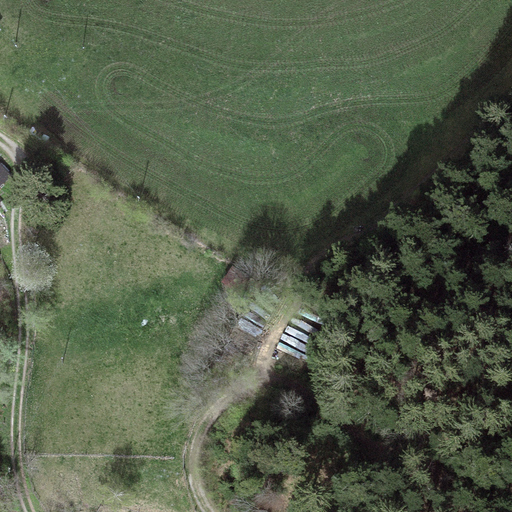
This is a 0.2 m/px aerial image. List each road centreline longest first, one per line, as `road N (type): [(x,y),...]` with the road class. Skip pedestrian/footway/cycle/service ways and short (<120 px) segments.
road 1 (track): [(250,382),(308,278),(511,91)]
road 2 (track): [(250,382),(511,509)]
road 3 (track): [(212,511),(193,464),(195,440),(250,382)]
